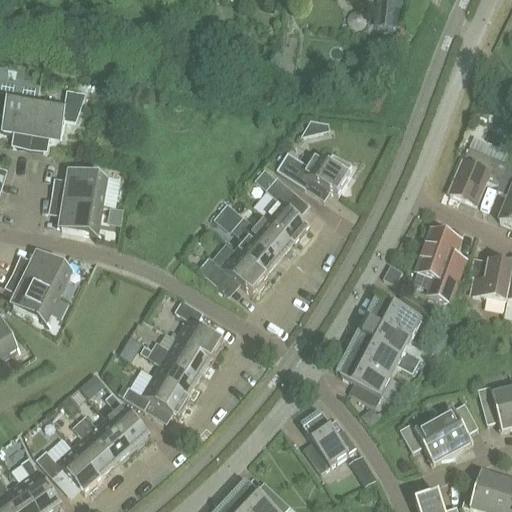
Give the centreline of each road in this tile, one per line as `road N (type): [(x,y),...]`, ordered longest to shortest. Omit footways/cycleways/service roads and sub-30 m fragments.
road 1 (residential): [(258,341),(168,282),(117,261),(20,241)]
road 2 (residential): [(98,511),(200,423),(258,341)]
road 3 (residential): [(304,381),(408,204)]
road 4 (residential): [(186,511),(304,381)]
road 5 (residential): [(408,204),(470,43)]
road 6 (residential): [(258,341),(342,216)]
road 7 (residential): [(304,381),(360,437),(395,496)]
road 8 (residential): [(395,496),(511,450)]
